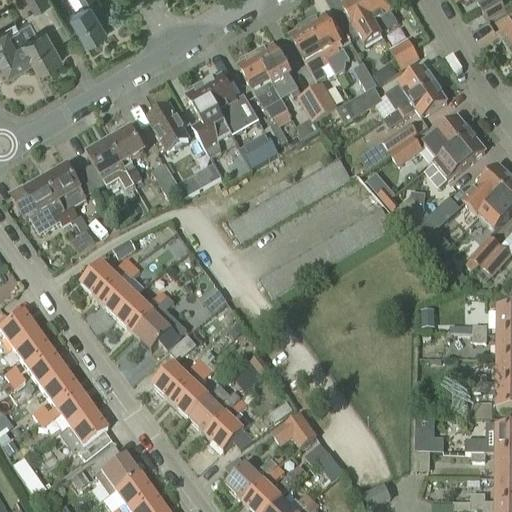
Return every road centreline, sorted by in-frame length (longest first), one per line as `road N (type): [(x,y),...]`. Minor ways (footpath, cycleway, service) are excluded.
road 1 (residential): [(205,511),(0,231)]
road 2 (residential): [(5,147),(172,51)]
road 3 (residential): [(511,123),(424,0)]
